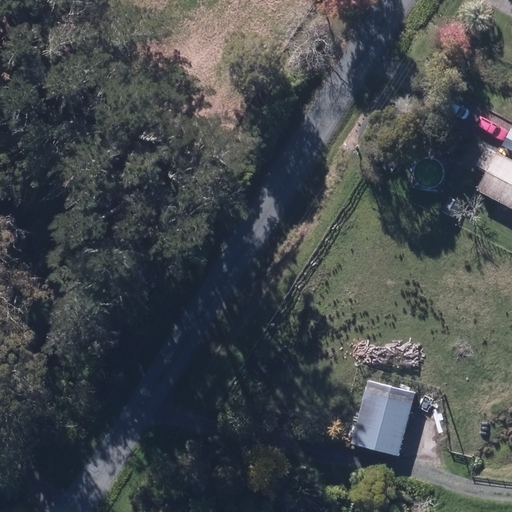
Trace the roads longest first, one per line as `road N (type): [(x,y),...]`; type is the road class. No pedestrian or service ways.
road 1 (unclassified): [(400,0),(76,511)]
road 2 (track): [(144,404),(511,488)]
